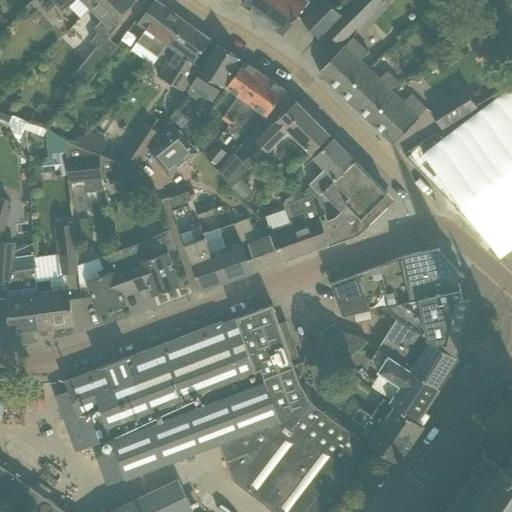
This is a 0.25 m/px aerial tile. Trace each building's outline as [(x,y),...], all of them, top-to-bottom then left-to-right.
[(73,0),(84,0),(91,6),(96,0),(41,0),(39,3),(47,11),(55,3),(61,10),(73,0)] [(96,0),(91,6),(102,18),(94,27),(98,31),(90,40),(99,47),(117,24),(114,21),(134,0),(96,0)] [(156,56),(167,44),(183,20),(183,19),(157,0),(155,0),(139,23),(147,29),(138,41),(156,56)] [(263,17),(276,0),(243,0),(242,2),(263,17)] [(276,0),(263,17),(284,33),(296,17),(306,2),(303,0),(276,0)] [(317,39),(339,16),(323,0),(321,0),(300,21),(317,39)] [(381,0),(356,0),(344,13),(358,27),(382,1),(381,0)] [(511,0),(497,0),(493,5),(501,13),(511,2),(511,0)] [(183,20),(167,44),(173,51),(159,74),(184,89),(196,65),(192,62),(199,55),(210,39),(183,19),(183,20)] [(344,45),(321,68),(319,71),(344,95),(369,69),(360,60),(368,52),(352,37),(345,45),(344,45)] [(191,85),(186,93),(195,99),(200,90),(214,99),(240,57),(224,47),(219,44),(217,43),(191,85)] [(103,61),(91,52),(72,75),(84,84),(103,61)] [(264,74),(244,61),(233,77),(225,88),(238,97),(224,116),(232,122),(264,74)] [(379,78),(369,69),(344,95),(368,119),(394,93),(391,90),(399,82),(387,70),(379,78)] [(285,89),(264,74),(232,122),(241,128),(255,107),(266,115),(273,106),(285,89)] [(64,81),(53,95),(63,102),(74,88),(64,81)] [(511,85),(422,154),(472,221),(499,257),(511,247),(511,85)] [(476,108),(464,88),(429,109),(442,128),(476,108)] [(368,119),(393,143),(419,116),(418,116),(426,108),(411,93),(403,101),(394,93),(368,119)] [(262,143),(243,162),(249,168),(268,149),(269,150),(289,130),(312,152),(315,148),(329,134),(295,100),(281,114),(258,139),(262,143)] [(190,139),(201,124),(175,108),(170,118),(190,139)] [(0,124),(20,133),(23,127),(43,136),(46,129),(12,114),(11,117),(0,112),(0,124)] [(124,152),(118,161),(136,169),(140,163),(160,133),(145,122),(124,152)] [(89,129),(76,144),(100,154),(108,142),(89,129)] [(149,154),(168,177),(196,154),(179,131),(149,154)] [(202,133),(195,144),(205,151),(212,140),(202,133)] [(309,186),(305,191),(310,195),(311,195),(311,196),(315,199),(319,195),(321,193),(354,159),(350,155),(333,137),(311,158),(324,169),(308,186),(309,186)] [(76,144),(65,140),(66,151),(69,174),(70,182),(103,178),(101,173),(100,154),(76,144)] [(218,146),(207,158),(215,165),(226,153),(218,146)] [(55,176),(69,174),(66,151),(53,152),(53,157),(42,159),(44,173),(54,171),(55,176)] [(249,168),(243,162),(234,153),(215,172),(231,187),(239,178),(249,168)] [(138,170),(100,154),(101,173),(103,178),(118,177),(123,189),(136,184),(135,183),(145,180),(138,170)] [(323,214),(319,216),(329,244),(329,245),(358,234),(386,207),(380,201),(387,194),(373,179),(354,159),(321,193),(339,211),(335,218),(326,220),(323,214)] [(239,178),(231,187),(240,196),(249,187),(239,178)] [(188,191),(171,197),(175,205),(191,200),(188,191)] [(293,196),(286,198),(283,204),(288,221),(272,227),(274,233),(284,261),(328,244),(311,196),(311,195),(310,195),(298,199),(294,200),(293,196)] [(0,226),(6,210),(9,200),(0,196),(0,226)] [(58,253),(35,256),(36,272),(36,276),(37,282),(42,327),(58,324),(61,327),(68,326),(70,323),(73,322),(68,287),(66,288),(64,272),(78,270),(74,240),(73,218),(56,220),(57,243),(58,253)] [(235,223),(252,272),(284,261),(274,233),(260,238),(258,232),(254,233),(248,218),(235,223)] [(208,253),(219,284),(252,272),(235,223),(219,229),(226,247),(210,252),(208,253)] [(185,245),(202,291),(219,284),(208,253),(210,252),(200,224),(190,228),(195,241),(185,245)] [(143,241),(121,249),(132,279),(145,274),(152,295),(156,294),(159,295),(165,293),(166,290),(179,286),(167,251),(154,255),(153,251),(147,253),(143,241)] [(0,249),(0,281),(7,281),(8,288),(6,288),(7,295),(7,296),(11,331),(14,330),(14,334),(28,331),(27,329),(42,327),(37,282),(36,276),(36,272),(35,256),(34,243),(15,251),(0,249)] [(440,248),(439,247),(437,246),(402,255),(400,256),(330,283),(342,315),(354,313),(369,309),(460,288),(458,278),(461,275),(438,250),(440,248)] [(119,284),(132,279),(121,249),(99,256),(103,268),(98,270),(99,275),(87,280),(99,314),(112,309),(115,311),(121,309),(123,306),(126,305),(119,284)] [(460,288),(382,306),(397,316),(457,356),(458,350),(456,350),(468,299),(462,298),(460,288)] [(221,320),(64,380),(75,408),(66,412),(80,449),(112,438),(126,478),(219,444),(311,401),(312,401),(300,380),(304,361),(294,364),(292,359),(299,356),(295,345),(288,347),(284,336),(291,334),(286,321),(279,324),(272,304),(222,322),(221,320)] [(369,309),(354,313),(355,321),(371,318),(369,309)] [(406,367),(439,388),(459,357),(457,356),(397,316),(377,347),(377,348),(389,355),(406,367)] [(333,326),(323,330),(323,338),(344,359),(365,340),(333,326)] [(326,341),(319,346),(351,393),(361,379),(326,341)] [(389,402),(417,421),(439,388),(406,367),(389,355),(377,348),(369,360),(381,367),(402,381),(389,402)] [(372,390),(359,408),(409,444),(423,425),(417,421),(389,402),(372,390)] [(352,397),(342,411),(352,418),(359,408),(352,397)] [(311,401),(219,444),(233,480),(274,511),(335,511),(353,489),(376,458),(357,444),(361,439),(311,401)] [(409,444),(359,408),(352,418),(375,434),(369,443),(396,462),(409,444)] [(511,511),(511,448),(495,436),(486,448),(484,447),(483,449),(486,451),(444,511),(433,504),(430,510),(423,505),(418,511),(511,511)] [(187,511),(193,509),(178,478),(107,511),(67,511),(0,463),(0,503),(12,511),(187,511)]
